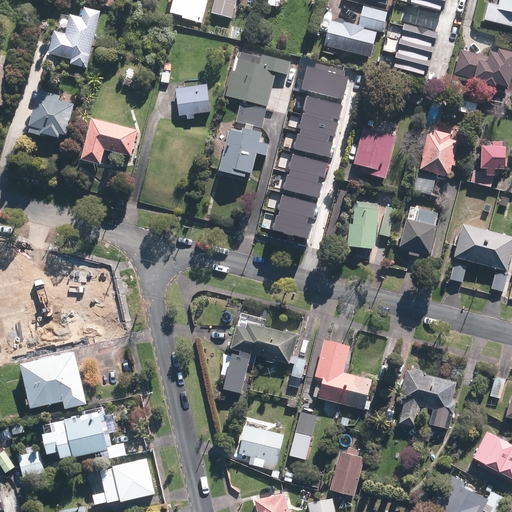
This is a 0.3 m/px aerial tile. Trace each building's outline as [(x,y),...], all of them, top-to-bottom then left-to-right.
[(204,25),(210,0),(169,0),(170,0),(174,1),(170,14),(183,18),(183,19),(204,25)] [(215,0),(212,14),(233,20),(238,0),(215,0)] [(442,9),(444,0),(411,0),(411,1),(442,9)] [(511,0),(500,0),(498,8),(487,6),(483,23),(511,29),(511,0)] [(364,6),(359,26),(381,32),(386,11),(364,6)] [(87,70),(100,14),(84,10),(82,20),(69,17),(65,36),(53,33),(48,55),(71,61),(70,66),(87,70)] [(372,59),(378,34),(331,22),(327,40),(325,48),(372,59)] [(432,50),(437,31),(405,23),(400,41),(432,50)] [(429,62),(432,50),(400,41),(397,54),(429,62)] [(456,74),(509,87),(511,72),(511,50),(492,46),(490,54),(462,47),(456,74)] [(425,75),(429,62),(397,54),(393,67),(425,75)] [(266,106),(274,72),(286,75),(289,63),(260,56),(258,65),(236,60),(233,72),(229,71),(223,96),(266,106)] [(0,58),(0,106),(3,107),(12,70),(15,71),(17,63),(0,58)] [(302,86),(345,97),(351,75),(308,64),(302,86)] [(169,73),(161,72),(160,81),(168,82),(169,73)] [(133,78),(125,76),(123,84),(131,87),(133,78)] [(438,82),(432,80),(430,88),(437,89),(438,82)] [(205,85),(175,88),(177,116),(209,112),(205,85)] [(66,139),(75,106),(59,102),(60,98),(37,92),(28,129),(30,130),(29,135),(56,141),(57,136),(66,139)] [(309,95),(296,148),(331,157),(345,104),(309,95)] [(460,100),(457,112),(477,116),(479,105),(460,100)] [(234,121),(260,128),(265,109),(239,103),(234,121)] [(81,162),(101,167),(105,152),(105,150),(131,157),(138,132),(92,120),(81,162)] [(386,180),(397,137),(363,128),(354,165),(364,168),(362,174),(386,180)] [(259,143),(261,134),(242,129),(241,134),(228,131),(218,172),(244,178),(245,173),(251,175),(256,154),(266,157),(269,146),(259,143)] [(450,140),(451,136),(435,132),(434,136),(428,134),(422,158),(423,158),(420,170),(450,178),(453,166),(456,166),(458,160),(454,159),(459,142),(450,140)] [(502,169),(503,148),(479,147),(478,169),(479,169),(479,170),(473,168),(469,181),(490,187),(493,175),(497,175),(497,169),(502,169)] [(287,187),(321,196),(330,162),(296,153),(287,187)] [(437,176),(418,172),(413,190),(432,194),(437,176)] [(400,183),(398,192),(404,193),(406,185),(400,183)] [(275,229),(310,238),(319,202),(285,193),(275,229)] [(500,196),(498,204),(506,206),(508,198),(500,196)] [(377,210),(377,204),(358,202),(357,208),(354,208),(352,225),(348,224),(346,246),(374,249),(378,210),(377,210)] [(489,212),(491,204),(483,202),(481,210),(489,212)] [(378,234),(390,237),(397,208),(386,205),(378,234)] [(437,227),(440,214),(420,209),(417,222),(407,220),(400,249),(432,256),(438,227),(437,227)] [(480,265),(489,231),(462,225),(454,258),(480,265)] [(507,271),(511,251),(511,236),(489,231),(480,265),(507,271)] [(466,266),(453,262),(448,279),(461,282),(466,266)] [(14,269),(7,296),(89,317),(95,290),(14,269)] [(503,292),(507,275),(494,272),(490,289),(503,292)] [(267,324),(245,318),(244,323),(235,321),(229,345),(240,348),(239,352),(246,353),(247,350),(259,353),(264,334),(267,324)] [(285,329),(267,324),(264,334),(259,353),(266,355),(264,359),(272,360),(273,357),(288,360),(290,351),(292,352),(297,330),(285,327),(285,329)] [(86,404),(74,351),(19,364),(30,409),(63,401),(65,409),(86,404)] [(248,358),(228,353),(220,391),(240,395),(248,358)] [(306,357),(295,354),(291,373),(300,376),(306,357)] [(320,362),(312,359),(308,374),(317,376),(316,377),(323,379),(319,395),(342,401),(343,401),(349,378),(350,371),(337,368),(338,364),(321,360),(320,362)] [(423,371),(424,367),(412,365),(411,368),(406,367),(399,398),(405,400),(400,421),(417,425),(422,404),(426,405),(427,400),(433,373),(423,371)] [(365,407),(373,377),(350,371),(349,378),(343,401),(365,407)] [(427,400),(426,405),(432,406),(429,422),(447,426),(450,411),(452,401),(458,379),(434,373),(433,373),(427,400)] [(504,376),(494,373),(489,393),(499,396),(504,376)] [(73,452),(108,445),(100,407),(64,415),(67,427),(56,429),(56,426),(42,429),(46,449),(58,446),(60,453),(72,451),(73,452)] [(312,435),(316,416),(299,412),(294,431),(312,435)] [(349,416),(341,414),(339,423),(347,425),(349,416)] [(249,453),(247,461),(262,465),(264,457),(276,459),(283,431),(243,422),(236,450),(249,453)] [(511,442),(484,428),(471,455),(511,475),(511,442)] [(429,432),(421,429),(418,438),(426,440),(429,432)] [(356,453),(358,447),(346,444),(344,450),(337,448),(327,487),(353,494),(363,455),(356,453)] [(4,447),(0,449),(0,462),(5,471),(16,464),(4,447)] [(39,450),(16,455),(22,481),(44,476),(39,450)] [(324,455),(318,454),(316,466),(322,467),(324,455)] [(119,476),(116,464),(81,471),(84,486),(79,487),(81,498),(87,497),(89,508),(124,500),(122,489),(125,488),(122,476),(119,476)] [(463,480),(448,473),(447,477),(445,476),(437,492),(444,495),(436,511),(479,511),(481,509),(488,511),(498,511),(506,498),(489,489),(491,485),(486,483),(484,489),(489,491),(486,496),(461,484),(463,480)] [(288,511),(283,489),(252,496),(255,511),(288,511)] [(308,511),(334,511),(331,495),(320,498),(306,501),(308,511)] [(84,511),(82,502),(58,508),(58,511),(84,511)] [(511,511),(511,504),(507,502),(501,511),(511,511)]
